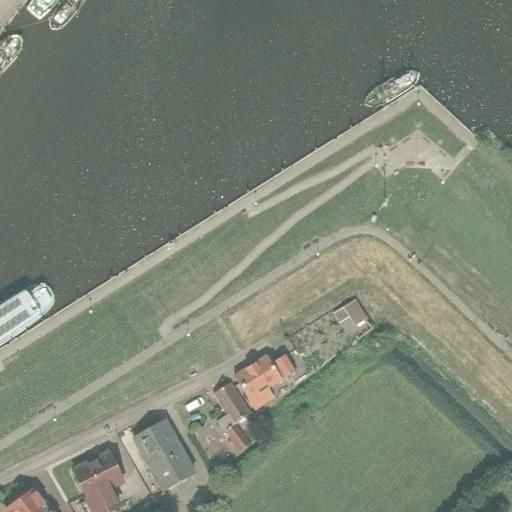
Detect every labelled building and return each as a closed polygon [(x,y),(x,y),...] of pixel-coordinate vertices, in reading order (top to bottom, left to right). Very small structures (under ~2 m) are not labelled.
[(276,355),(266,340),(255,347),(265,363),(276,355)] [(232,394),(238,404),(258,392),(253,382),(266,375),(251,351),(218,370),(232,394)] [(215,377),(200,386),(221,418),(236,408),(215,377)] [(180,468),(150,415),(116,434),(146,487),(180,468)] [(219,418),(209,424),(225,448),(235,442),(219,418)] [(94,445),(55,464),(71,498),(74,496),(81,511),(88,511),(107,503),(98,485),(110,478),(94,445)] [(39,511),(18,484),(0,497),(0,511),(39,511)]
